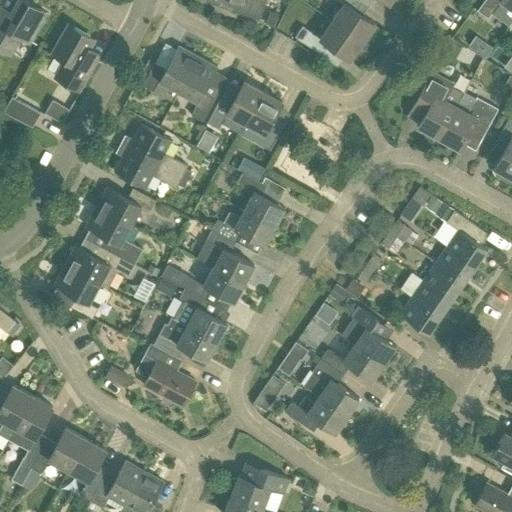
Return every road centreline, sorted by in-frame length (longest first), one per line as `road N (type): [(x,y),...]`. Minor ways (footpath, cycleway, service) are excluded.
road 1 (residential): [(241,419),(235,383),(297,272),(384,164)]
road 2 (residential): [(190,454),(85,389),(1,248)]
road 3 (residential): [(1,248),(24,230),(135,21)]
road 4 (residential): [(361,103),(329,101),(146,2)]
road 5 (residential): [(343,489),(431,370),(448,371),(473,389)]
road 6 (residential): [(384,164),(411,161),(511,213)]
road 7 (residential): [(473,389),(420,511)]
road 8 (residential): [(442,0),(361,103)]
road 9 (residential): [(343,489),(241,419)]
